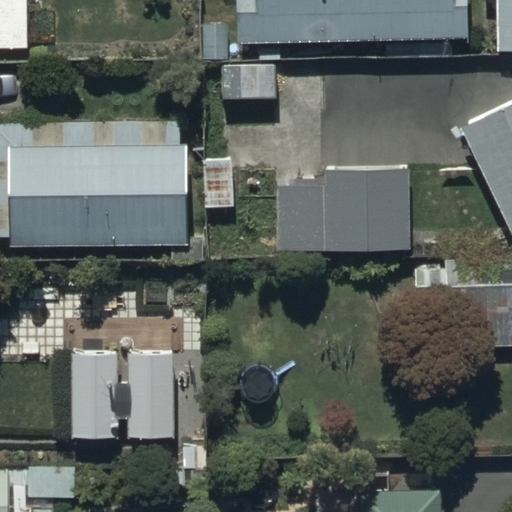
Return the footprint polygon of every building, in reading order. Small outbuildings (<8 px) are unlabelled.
[(231,0),(231,43),(463,38),(463,0),(231,0)] [(511,0),(490,0),(491,49),(511,48),(511,0)] [(220,63),(220,96),(274,96),(274,63),(220,63)] [(511,100),(457,127),(511,242),(511,100)] [(178,121),(0,122),(0,236),(8,237),(8,245),(180,242),(178,121)] [(407,251),(406,168),(322,169),(322,184),(272,185),(273,252),(407,251)] [(511,258),(436,259),(436,346),(511,345),(511,258)] [(116,350),(71,351),(72,439),(118,438),(118,420),(127,420),(128,439),(176,438),(175,351),(130,351),(131,383),(116,383),(116,350)] [(438,511),(439,490),(357,490),(356,511),(438,511)]
